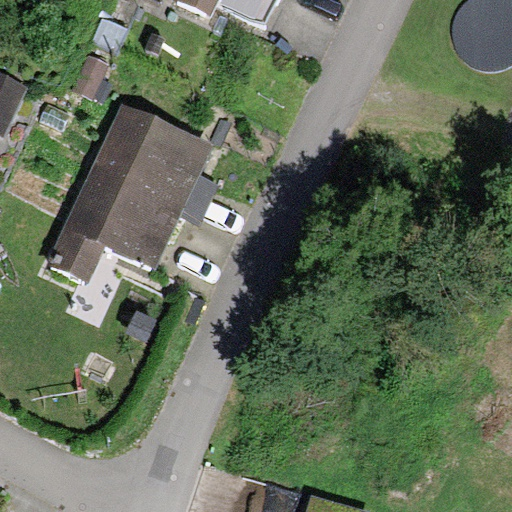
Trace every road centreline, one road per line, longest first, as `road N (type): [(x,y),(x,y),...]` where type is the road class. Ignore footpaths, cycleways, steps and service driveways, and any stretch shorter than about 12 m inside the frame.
road 1 (residential): [(381,0),(136,510)]
road 2 (residential): [(0,449),(136,510)]
